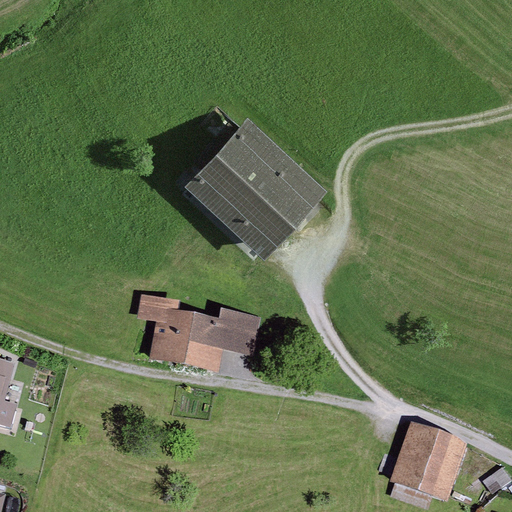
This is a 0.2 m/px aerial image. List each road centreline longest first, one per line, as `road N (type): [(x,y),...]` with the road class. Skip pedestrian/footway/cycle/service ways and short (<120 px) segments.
road 1 (track): [(511,110),(391,130),(364,139),(347,161),(341,226),(311,284),(346,361),(395,406),(194,382),(0,327)]
road 2 (residential): [(395,406),(511,459)]
